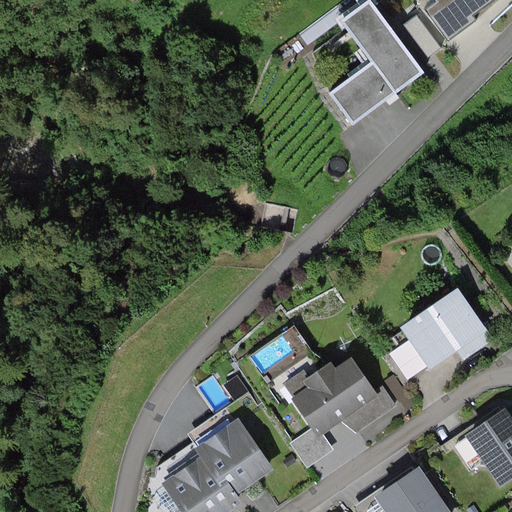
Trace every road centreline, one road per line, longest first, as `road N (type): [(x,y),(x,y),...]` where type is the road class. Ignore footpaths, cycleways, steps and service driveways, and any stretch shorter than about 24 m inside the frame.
road 1 (residential): [(129,511),(137,456),(190,360),(511,42)]
road 2 (residential): [(511,388),(494,381),(297,511)]
